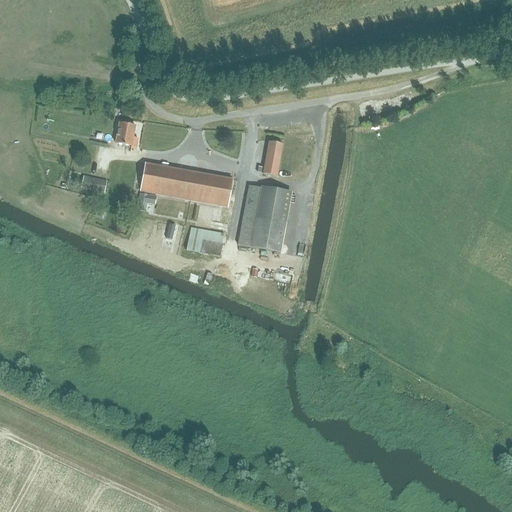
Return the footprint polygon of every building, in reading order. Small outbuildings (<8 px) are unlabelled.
[(135,126),(120,123),(116,144),(131,147),(131,149),(136,150),(138,139),(133,138),(135,126)] [(269,142),(263,174),(277,177),(283,144),(269,142)] [(146,164),(145,166),(141,192),(227,207),(232,179),(146,164)] [(105,194),(106,185),(107,182),(83,177),(81,189),(105,194)] [(238,247),(281,254),(291,193),(248,185),(238,247)] [(140,194),(137,211),(145,213),(148,196),(140,194)] [(186,214),(186,224),(215,226),(216,216),(186,214)] [(169,225),(166,239),(172,241),(175,226),(169,225)] [(223,244),(225,234),(192,228),(188,252),(222,258),(224,244),(223,244)] [(285,281),(288,269),(280,267),(278,280),(285,281)]
